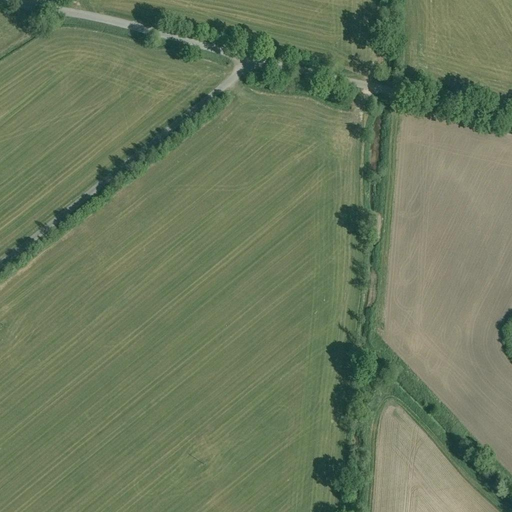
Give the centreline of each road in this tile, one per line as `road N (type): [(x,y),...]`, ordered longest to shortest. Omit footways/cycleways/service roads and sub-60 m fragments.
road 1 (track): [(252,59),(0,263)]
road 2 (unclassified): [(511,123),(252,59)]
road 3 (unclassified): [(0,0),(252,59)]
